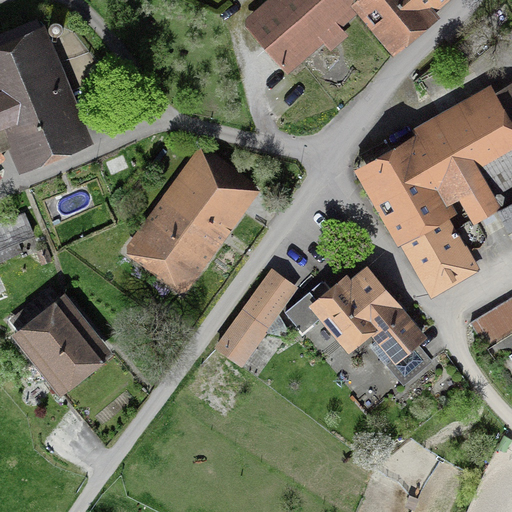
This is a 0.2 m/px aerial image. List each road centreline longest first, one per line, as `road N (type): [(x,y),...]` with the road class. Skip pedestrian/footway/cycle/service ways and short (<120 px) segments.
road 1 (residential): [(79,511),(331,157)]
road 2 (residential): [(331,157),(169,113),(72,0)]
road 3 (residential): [(331,157),(465,0)]
